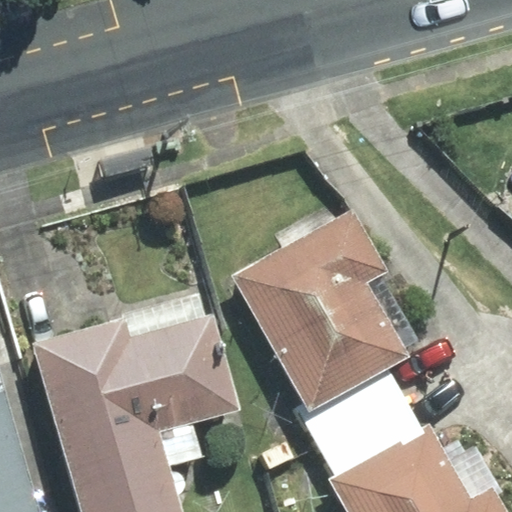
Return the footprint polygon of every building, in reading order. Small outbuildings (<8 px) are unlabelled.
[(148,145),(100,158),(104,175),(154,162),(148,145)] [(353,217),(241,281),(311,404),(404,352),(364,281),(383,270),(353,217)] [(122,328),(45,349),(92,511),(177,511),(154,428),(234,405),(211,326),(128,350),(122,328)] [(31,511),(0,404),(0,511),(31,511)] [(427,430),(337,481),(354,511),(505,511),(495,494),(472,508),(427,430)]
